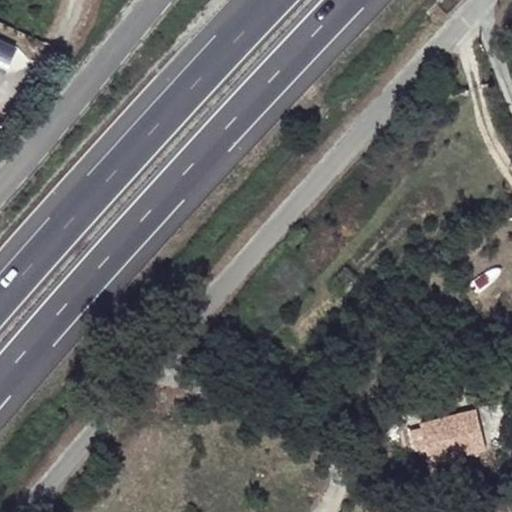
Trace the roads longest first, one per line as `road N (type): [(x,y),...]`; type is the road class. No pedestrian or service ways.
road 1 (unclassified): [(493,0),(22,511)]
road 2 (motorway): [(0,376),(353,0)]
road 3 (motorway): [(273,0),(0,301)]
road 4 (unknown): [(165,352),(188,379),(325,441),(340,475),(322,511)]
road 5 (tertiary): [(159,0),(0,192)]
